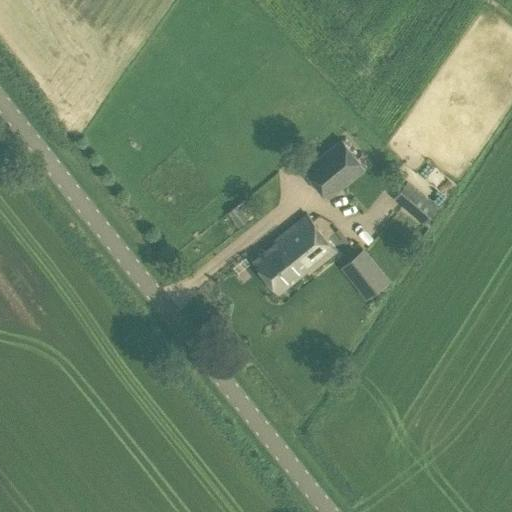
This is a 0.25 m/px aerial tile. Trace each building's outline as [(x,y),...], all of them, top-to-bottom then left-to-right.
[(304,169),(327,197),(364,167),(342,139),(304,169)] [(407,180),(394,195),(426,221),(439,206),(407,180)] [(238,204),(228,212),(233,219),(244,211),(242,210),(238,204)] [(275,239),(277,241),(254,259),(280,292),(303,274),(305,276),(337,251),(308,213),(275,239)] [(372,293),(389,279),(373,260),(356,274),(372,293)]
